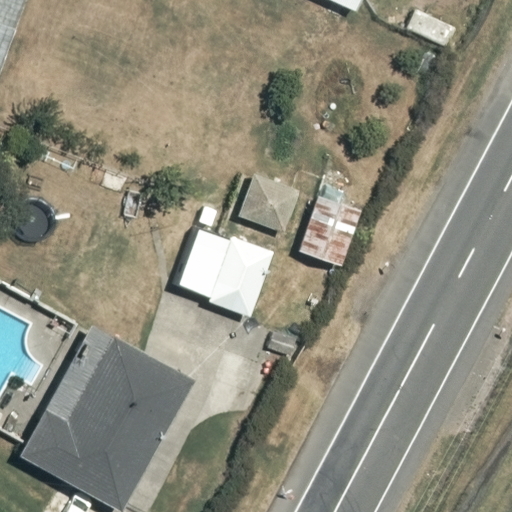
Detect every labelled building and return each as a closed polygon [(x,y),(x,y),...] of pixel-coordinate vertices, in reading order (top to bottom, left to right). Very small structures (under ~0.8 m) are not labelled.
[(0,0),(0,70),(23,0),(0,0)] [(362,0),(341,0),(359,8),(362,0)] [(306,186),(253,167),(237,211),(290,230),(306,186)] [(364,203),(315,189),(298,250),(348,263),(364,203)] [(278,250),(192,216),(168,279),(254,312),(278,250)] [(128,509),(200,371),(124,331),(127,325),(101,311),(27,456),(128,509)]
